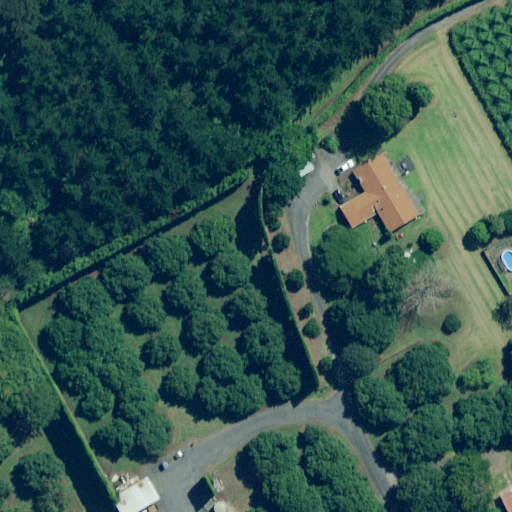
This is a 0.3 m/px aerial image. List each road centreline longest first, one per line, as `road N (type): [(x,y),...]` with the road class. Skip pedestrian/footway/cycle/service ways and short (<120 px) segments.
road 1 (unknown): [(326,397),(338,374),(335,348),(300,257),(293,203),(304,175),(329,149)]
road 2 (unknown): [(180,511),(170,483),(187,448),(263,407),(326,397)]
road 3 (unknown): [(399,511),(352,422),(326,397)]
